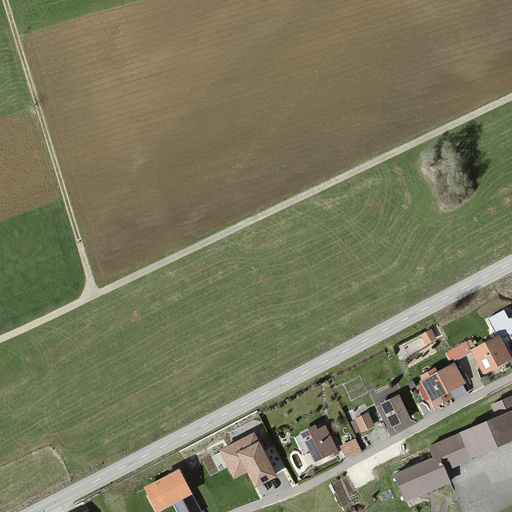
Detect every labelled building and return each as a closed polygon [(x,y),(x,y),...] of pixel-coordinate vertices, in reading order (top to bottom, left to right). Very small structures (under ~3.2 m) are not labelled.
[(499,341),(471,355),(482,375),(509,361),(499,341)] [(465,345),(448,354),(452,363),(470,354),(465,345)] [(455,367),(421,387),(432,406),(466,386),(455,367)] [(400,399),(379,408),(390,430),(410,421),(400,399)] [(448,487),(442,473),(511,443),(511,400),(491,410),(497,422),(430,450),(435,461),(394,479),(405,505),(448,487)] [(302,438),(312,464),(337,454),(327,428),(302,438)] [(278,476),(255,432),(219,451),(234,479),(247,472),(255,488),(278,476)] [(201,511),(179,469),(143,488),(155,511),(158,511),(173,505),(176,511),(201,511)]
